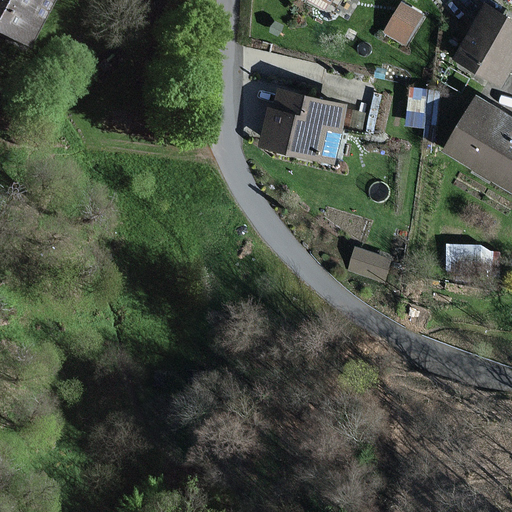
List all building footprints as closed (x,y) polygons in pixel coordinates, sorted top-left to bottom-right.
[(0,0),(0,40),(22,51),(48,0),(0,0)] [(511,74),(511,8),(497,0),(490,0),(457,56),(505,85),(511,74)] [(424,16),(403,3),(386,30),(407,43),(424,16)] [(348,104),(282,87),(277,107),(272,105),(262,144),(333,162),(348,104)] [(511,111),(482,93),(448,149),(511,187),(511,111)] [(486,259),(486,239),(448,239),(449,260),(486,259)] [(389,261),(358,249),(351,267),(383,279),(389,261)]
